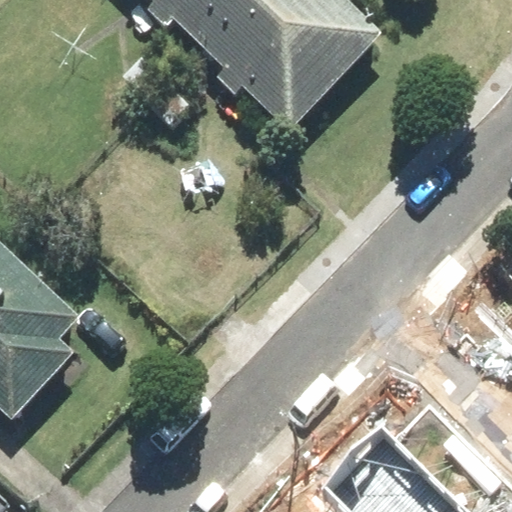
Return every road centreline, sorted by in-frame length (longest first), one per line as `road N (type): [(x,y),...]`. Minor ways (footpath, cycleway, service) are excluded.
road 1 (residential): [(152,511),(363,291)]
road 2 (residential): [(363,291),(511,135)]
road 3 (residential): [(363,291),(511,432)]
